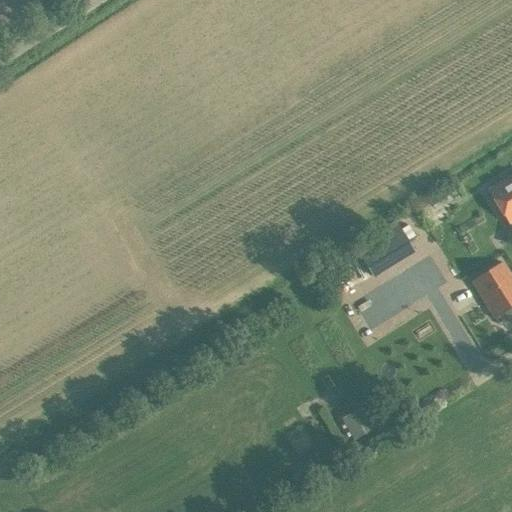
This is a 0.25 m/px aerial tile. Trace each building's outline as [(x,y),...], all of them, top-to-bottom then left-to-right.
[(511,175),(487,191),(509,226),(511,224),(511,175)] [(398,226),(357,251),(372,276),(413,251),(398,226)] [(511,307),(511,277),(502,262),(471,283),(494,319),(511,307)] [(348,273),(329,280),(334,294),(353,287),(348,273)] [(376,430),(364,409),(342,422),(354,443),(376,430)]
